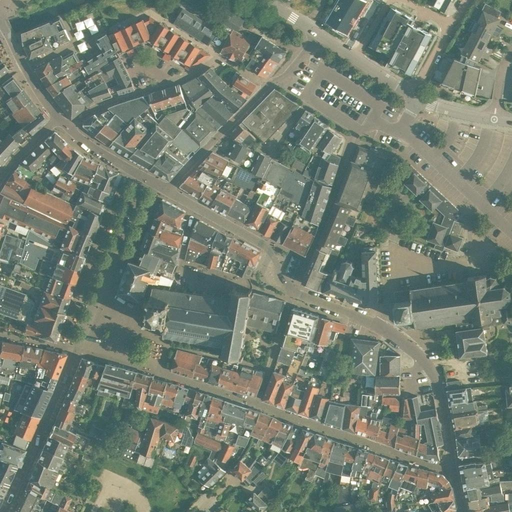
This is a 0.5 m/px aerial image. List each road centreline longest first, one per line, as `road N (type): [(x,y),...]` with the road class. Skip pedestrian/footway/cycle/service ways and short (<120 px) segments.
road 1 (residential): [(293,294),(377,323),(428,362),(461,511)]
road 2 (residential): [(168,191),(319,36)]
road 3 (residential): [(4,511),(78,345)]
road 4 (residential): [(78,345),(143,177)]
road 5 (residential): [(68,127),(97,105),(190,75),(217,55)]
road 6 (residential): [(168,191),(268,248),(293,294)]
